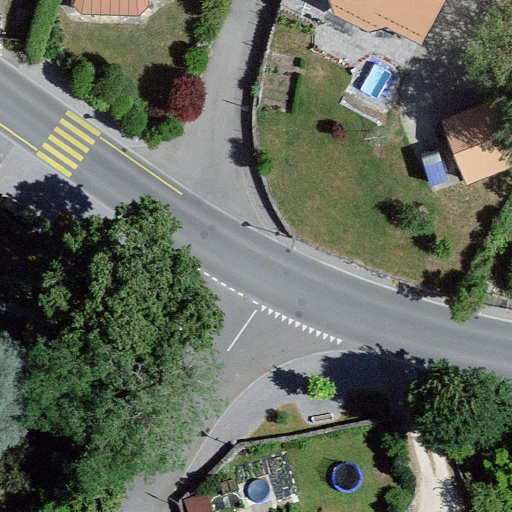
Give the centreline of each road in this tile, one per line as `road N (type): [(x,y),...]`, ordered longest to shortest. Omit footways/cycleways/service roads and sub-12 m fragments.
road 1 (unclassified): [(122,511),(276,278)]
road 2 (secondary): [(511,351),(392,321),(276,278)]
road 3 (residential): [(182,229),(233,68),(243,0)]
road 4 (secondary): [(0,105),(182,229)]
